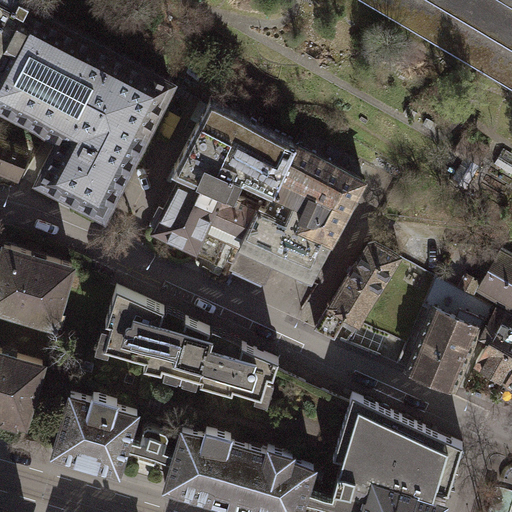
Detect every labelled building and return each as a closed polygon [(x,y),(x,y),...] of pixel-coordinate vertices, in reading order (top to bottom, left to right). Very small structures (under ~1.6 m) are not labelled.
[(170,78),(27,4),(29,0),(0,0),(0,98),(63,131),(39,174),(74,191),(104,207),(170,78)] [(511,0),(370,0),(504,77),(511,63),(511,0)] [(231,261),(240,241),(258,202),(233,192),(241,173),(275,187),(296,142),(211,97),(173,166),(179,170),(151,225),(231,261)] [(490,147),(467,133),(459,146),(467,151),(451,179),(466,187),(490,147)] [(0,169),(17,176),(29,149),(0,136),(0,169)] [(363,177),(296,142),(275,187),(267,205),(258,202),(240,241),(276,257),(310,272),(336,226),(363,177)] [(511,152),(503,147),(493,164),(511,176),(511,152)] [(240,241),(231,261),(228,267),(264,284),(276,257),(240,241)] [(73,262),(3,242),(0,253),(0,305),(55,322),(73,262)] [(358,322),(400,254),(377,242),(367,242),(314,322),(334,330),(350,336),(358,322)] [(511,254),(500,248),(496,256),(491,253),(483,267),(488,270),(480,284),(511,302),(511,254)] [(274,268),(269,284),(285,289),(290,272),(274,268)] [(494,306),(437,276),(427,302),(433,304),(407,360),(421,366),(433,371),(436,377),(455,384),(476,335),(480,337),(494,306)] [(163,303),(117,282),(106,319),(110,320),(104,344),(145,357),(143,365),(161,370),(162,367),(201,378),(200,382),(231,391),(233,387),(261,396),(267,374),(272,375),(277,357),(241,340),(240,343),(208,333),(210,325),(199,320),(185,313),(181,327),(158,320),(163,303)] [(508,379),(511,371),(511,315),(502,310),(474,360),(481,363),(508,379)] [(25,419),(43,359),(0,346),(0,412),(0,416),(16,421),(18,417),(25,419)] [(139,436),(129,433),(136,409),(115,402),(117,398),(93,391),(92,395),(70,388),(52,448),(119,468),(126,443),(142,448),(140,452),(150,455),(156,457),(157,454),(171,458),(164,481),(231,501),(248,443),(228,437),(230,432),(206,425),(205,430),(181,423),(174,447),(164,444),(169,426),(144,419),(139,436)] [(332,493),(306,485),(313,462),(291,456),(293,450),(268,443),(267,448),(248,443),(231,501),(266,511),(298,511),(303,497),(338,507),(354,511),(441,511),(462,439),(352,390),(333,455),(341,458),(332,493)]
